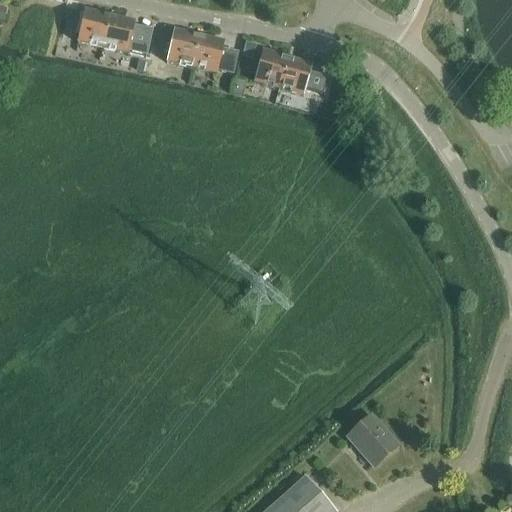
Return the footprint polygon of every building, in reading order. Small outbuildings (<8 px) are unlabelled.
[(84,14),(77,45),(102,51),(109,19),(84,14)] [(109,19),(102,51),(127,56),(128,55),(145,59),(151,35),(133,31),(134,25),(109,19)] [(173,34),(166,65),(191,71),(199,39),(173,34)] [(199,39),(191,71),(216,77),(217,75),(232,78),(237,56),(222,52),(224,45),(199,39)] [(286,62),(262,54),(253,86),(277,93),(286,62)] [(287,61),(278,92),(303,99),(312,68),(287,61)] [(350,442),(373,468),(395,449),(372,423),(350,442)] [(306,482),(305,480),(268,511),(332,511),(316,493),(323,486),(313,476),(306,482)]
